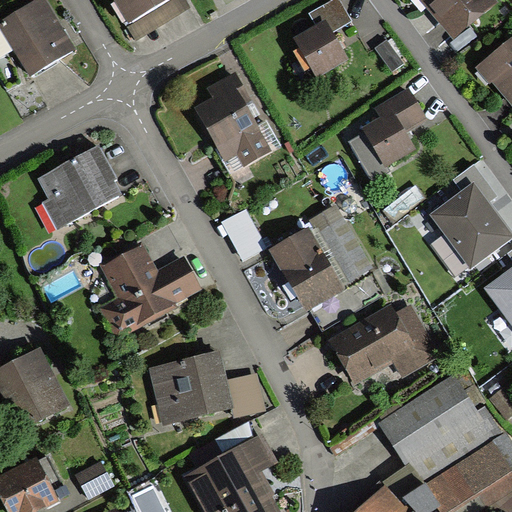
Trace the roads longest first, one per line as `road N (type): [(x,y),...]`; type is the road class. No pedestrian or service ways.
road 1 (residential): [(124,84),(304,426),(315,511)]
road 2 (residential): [(382,0),(511,175)]
road 3 (residential): [(276,0),(124,84)]
road 4 (residential): [(124,84),(0,149)]
